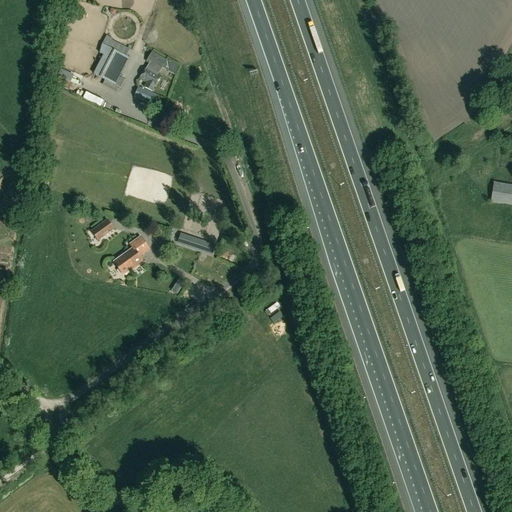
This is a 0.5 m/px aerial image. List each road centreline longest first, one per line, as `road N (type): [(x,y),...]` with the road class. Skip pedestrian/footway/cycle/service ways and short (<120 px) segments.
road 1 (motorway): [(254,0),(429,511)]
road 2 (motorway): [(473,511),(299,0)]
road 3 (unclassified): [(40,413),(121,363),(256,257),(226,158),(131,115)]
road 4 (track): [(249,511),(181,465),(140,492),(109,496),(55,439)]
